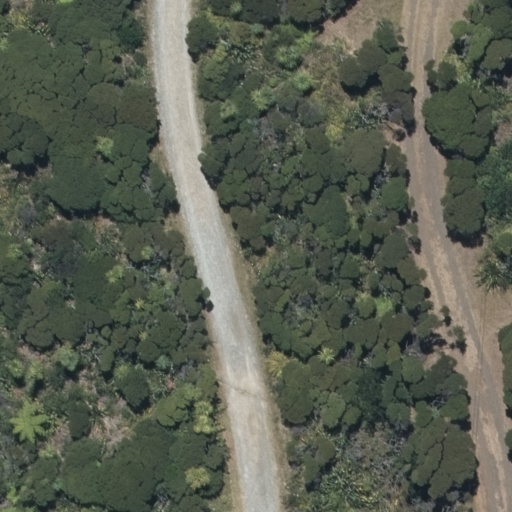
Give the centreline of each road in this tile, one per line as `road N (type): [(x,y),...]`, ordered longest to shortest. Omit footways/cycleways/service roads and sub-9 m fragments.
road 1 (track): [(418,0),(405,69),(430,217),(482,339),(503,511)]
road 2 (track): [(269,511),(211,243),(193,0)]
